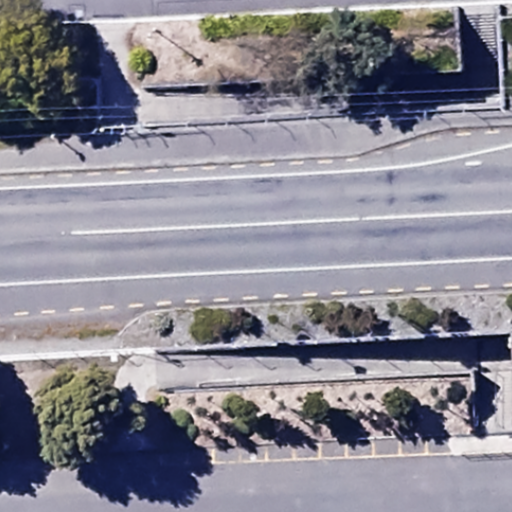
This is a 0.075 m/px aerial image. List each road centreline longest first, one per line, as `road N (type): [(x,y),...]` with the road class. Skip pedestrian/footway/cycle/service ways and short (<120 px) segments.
road 1 (trunk): [(0,234),(511,208)]
road 2 (unclassified): [(511,500),(183,511)]
